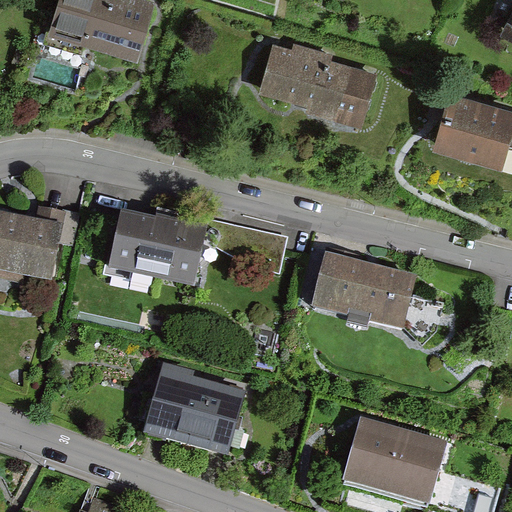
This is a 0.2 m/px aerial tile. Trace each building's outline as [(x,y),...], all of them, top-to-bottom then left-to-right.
[(151,0),(61,0),(54,28),(136,51),(151,0)] [(511,0),(499,27),(511,32),(511,0)] [(376,67),(284,37),(263,99),(355,129),(376,67)] [(511,128),(511,107),(454,89),(435,146),(500,167),(511,128)] [(0,206),(0,277),(60,288),(72,219),(0,206)] [(205,234),(123,217),(111,272),(194,290),(205,234)] [(420,277),(330,253),(314,311),(404,335),(420,277)] [(162,367),(142,440),(227,463),(247,390),(162,367)] [(363,421),(346,488),(435,510),(452,443),(363,421)] [(122,511),(123,511),(94,502),(90,511),(122,511)]
